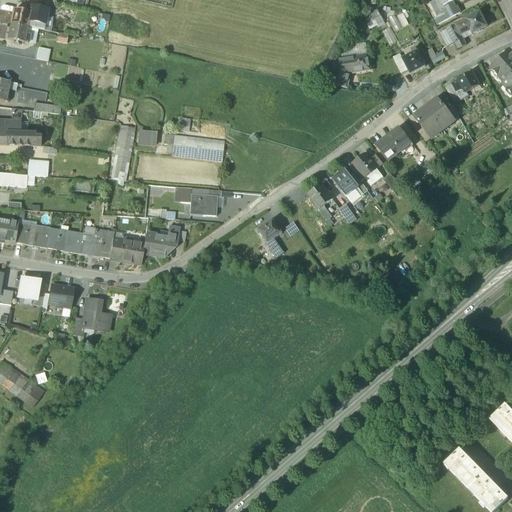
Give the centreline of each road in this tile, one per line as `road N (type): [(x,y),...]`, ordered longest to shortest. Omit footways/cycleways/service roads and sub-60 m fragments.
road 1 (residential): [(511,45),(421,90),(167,278),(116,281),(0,258)]
road 2 (secondary): [(244,511),(486,299)]
